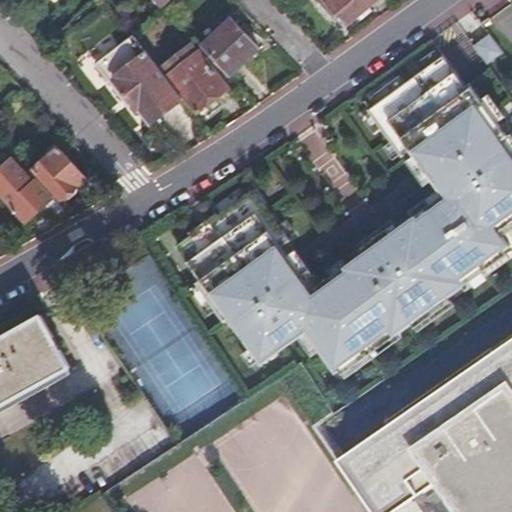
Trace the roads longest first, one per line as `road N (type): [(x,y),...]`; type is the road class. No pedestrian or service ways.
road 1 (residential): [(0,36),(146,196)]
road 2 (residential): [(325,79),(146,196)]
road 3 (residential): [(146,196),(0,281)]
road 4 (residential): [(435,0),(325,79)]
